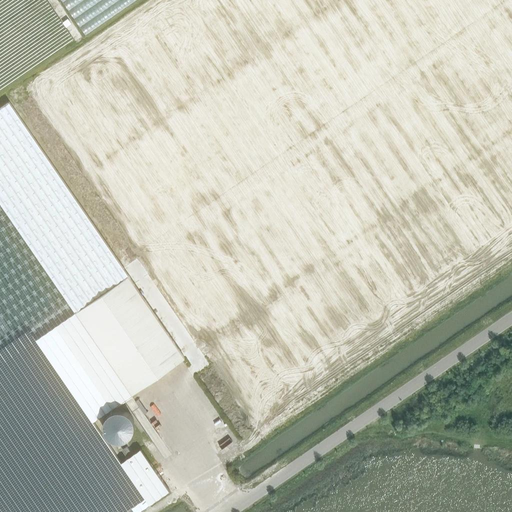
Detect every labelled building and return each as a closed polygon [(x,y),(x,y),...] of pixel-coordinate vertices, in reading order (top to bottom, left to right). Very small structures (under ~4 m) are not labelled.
[(60,0),(80,33),(133,0),(60,0)] [(0,511),(136,511),(149,504),(120,462),(92,421),(123,400),(130,395),(184,358),(122,267),(7,103),(0,107),(0,511)] [(109,413),(108,414),(107,416),(106,417),(105,419),(104,421),(104,422),(104,424),(104,426),(105,428),(105,429),(106,431),(107,432),(108,434),(110,435),(111,436),(113,437),(114,437),(116,438),(118,438),(120,438),(121,438),(123,437),(125,436),(126,435),(128,434),(129,433),(130,432),(131,430),(132,429),(132,427),(132,425),(133,423),(132,422),(132,420),(131,418),(131,416),(130,415),(128,414),(127,412),(126,411),(124,411),(122,410),(121,410),(119,409),(117,410),(115,410),(114,410),(112,411),(110,412),(109,413)] [(122,449),(125,454),(130,451),(126,446),(122,449)] [(140,448),(120,462),(149,504),(169,490),(140,448)]
